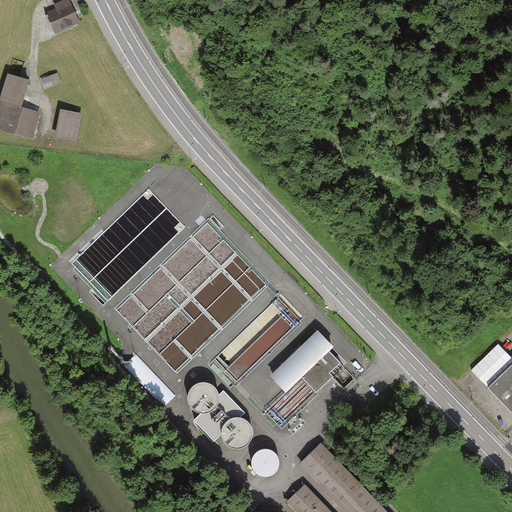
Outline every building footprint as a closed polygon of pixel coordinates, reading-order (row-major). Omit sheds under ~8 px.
[(72,0),(48,11),(58,34),(85,23),(75,0),(72,0)] [(34,81),(11,75),(0,119),(0,129),(36,139),(43,113),(27,109),(34,81)] [(79,143),(84,114),(64,111),(60,140),(79,143)] [(338,347),(322,330),(276,375),(292,392),(307,377),(320,391),(349,364),(335,350),(338,347)] [(472,369),(489,386),(511,362),(511,354),(499,342),(472,369)] [(137,353),(125,364),(165,404),(176,393),(137,353)] [(511,370),(494,387),(511,405),(511,370)] [(189,399),(191,404),(194,408),(199,410),(203,411),(204,411),(210,409),(214,407),(217,403),(219,398),(219,393),(217,389),(214,385),(211,382),(206,380),(201,380),(197,382),(193,384),(190,389),(188,394),(189,399)] [(204,411),(203,411),(194,419),(214,440),(222,432),(222,429),(223,424),(227,420),(230,417),(235,415),(240,416),(241,416),(246,412),(224,389),(219,393),(219,398),(217,403),(214,407),(210,409),(204,411)] [(222,434),(224,439),(228,443),(233,445),(238,446),(243,445),(248,442),(251,438),(252,433),(252,429),(251,424),(248,420),(244,417),(241,416),(240,416),(235,415),(230,417),(227,420),(223,424),(222,429),(222,432),(222,434)] [(391,511),(324,442),(302,464),(348,511),(391,511)] [(251,464),(253,468),(255,472),(259,475),(264,477),(269,477),(273,475),(277,473),(280,468),(282,463),(281,458),(279,453),(276,449),(271,447),(265,446),(260,448),(256,450),(253,454),(251,459),(251,464)] [(335,511),(308,483),(289,502),(297,511),(335,511)]
